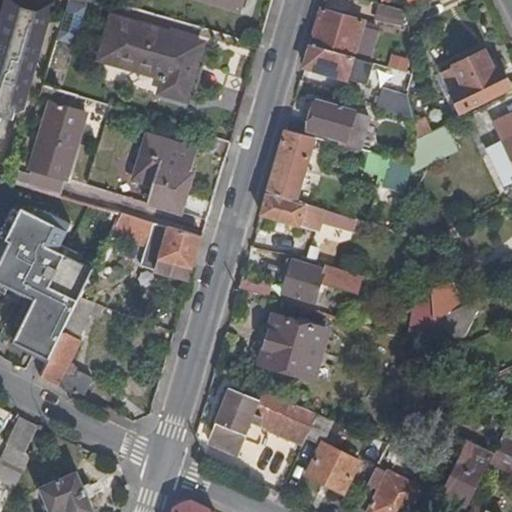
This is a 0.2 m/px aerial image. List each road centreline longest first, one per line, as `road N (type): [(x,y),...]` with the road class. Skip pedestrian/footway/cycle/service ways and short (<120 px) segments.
road 1 (tertiary): [(161,463),(298,0)]
road 2 (residential): [(161,463),(0,383)]
